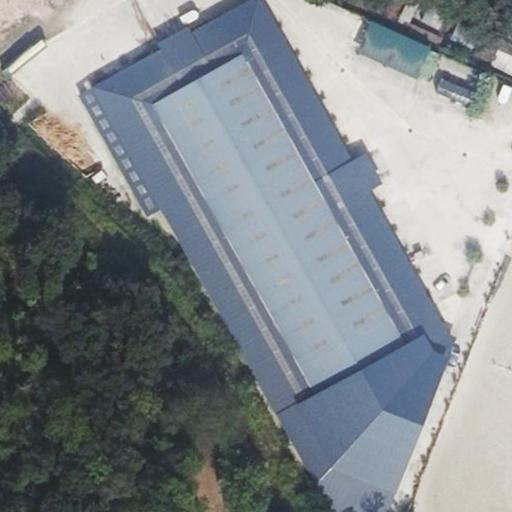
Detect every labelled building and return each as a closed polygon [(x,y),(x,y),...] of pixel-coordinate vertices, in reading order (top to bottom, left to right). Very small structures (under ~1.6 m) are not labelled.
[(384,0),(416,18),(426,0),(384,0)] [(511,21),(472,0),(466,0),(464,5),(511,31),(511,21)] [(344,36),(406,63),(416,39),(355,12),(344,36)] [(511,41),(460,18),(443,51),(511,82),(511,41)] [(254,46),(153,106),(311,396),(319,392),(339,430),(392,399),(372,360),(403,346),(389,319),(401,310),(254,46)] [(447,102),(466,109),(481,71),(463,64),(447,102)] [(511,125),(511,92),(507,91),(498,122),(511,125)] [(353,120),(342,125),(354,152),(366,146),(353,120)] [(412,511),(356,489),(348,511),(412,511)]
